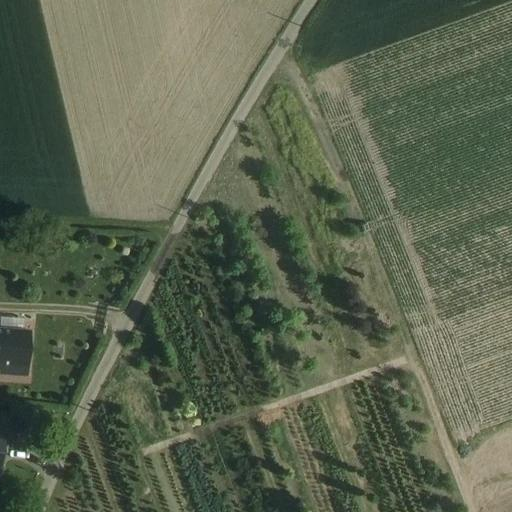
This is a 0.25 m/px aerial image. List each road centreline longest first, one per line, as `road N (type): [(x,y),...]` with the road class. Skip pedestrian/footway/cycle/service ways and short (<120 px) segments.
road 1 (residential): [(34,511),(142,291),(311,0)]
road 2 (track): [(464,511),(292,28)]
